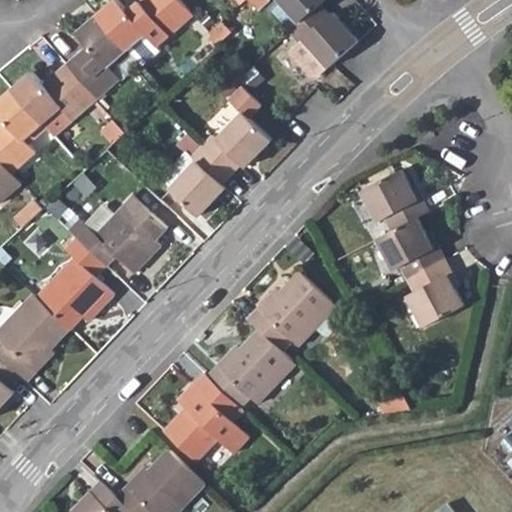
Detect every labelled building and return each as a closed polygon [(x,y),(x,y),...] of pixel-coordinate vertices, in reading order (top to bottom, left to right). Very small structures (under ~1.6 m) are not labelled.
[(118,7),(97,24),(127,58),(131,64),(138,72),(182,34),(152,0),(129,20),(118,7)] [(152,0),(182,34),(193,24),(173,0),(152,0)] [(275,0),(298,27),(317,11),(327,2),(324,0),(251,0),(247,3),(258,16),(275,0)] [(326,71),(332,67),(356,46),(331,18),(326,22),(317,11),(298,27),(288,37),(299,48),(303,45),(326,71)] [(36,38),(53,65),(78,49),(62,23),(36,38)] [(108,73),(127,58),(97,24),(78,41),(89,53),(66,72),(95,106),(118,86),(113,79),(108,73)] [(227,40),(217,29),(206,39),(213,52),(227,40)] [(326,71),(303,45),(299,48),(291,56),(314,82),(326,71)] [(113,79),(131,64),(127,58),(108,73),(113,79)] [(70,127),(95,106),(66,72),(41,93),(30,81),(11,97),(40,131),(59,114),(64,120),(70,127)] [(209,142),(196,153),(223,180),(235,169),(239,174),(266,148),(245,125),(260,112),(242,93),(228,106),(241,120),(213,146),(209,142)] [(23,145),(40,131),(11,97),(0,105),(0,122),(2,125),(0,127),(0,165),(10,177),(33,158),(28,151),(23,145)] [(45,136),(64,120),(59,114),(40,131),(45,136)] [(28,151),(45,136),(40,131),(23,145),(28,151)] [(211,191),(223,180),(196,153),(185,164),(190,169),(162,194),(188,221),(216,196),(211,191)] [(0,204),(20,187),(10,177),(0,165),(0,204)] [(389,219),(396,232),(423,218),(434,212),(426,197),(421,199),(413,186),(405,171),(367,191),(383,222),(389,219)] [(419,184),(413,186),(421,199),(426,197),(419,184)] [(13,221),(20,228),(39,210),(33,202),(13,221)] [(87,229),(74,242),(102,271),(113,261),(131,279),(159,251),(154,246),(164,234),(133,203),(96,238),(87,229)] [(431,234),(423,218),(396,232),(383,238),(400,270),(408,266),(414,279),(452,259),(444,243),(438,246),(431,234)] [(438,232),(431,234),(438,246),(444,243),(438,232)] [(70,265),(32,302),(63,334),(64,334),(76,323),(81,328),(109,299),(91,282),(102,271),(74,242),(60,255),(70,265)] [(460,274),(452,259),(414,279),(422,292),(416,295),(431,325),(470,304),(462,290),(455,277),(460,274)] [(468,287),(460,274),(455,277),(462,290),(468,287)] [(283,297),(258,326),(289,353),(294,356),(301,346),(309,352),(345,310),(306,277),(287,300),(283,297)] [(44,352),(63,334),(32,302),(30,300),(0,328),(0,365),(17,383),(19,385),(49,357),(44,352)] [(251,396),(289,353),(258,326),(252,322),(231,345),(226,342),(201,372),(230,397),(235,402),(244,391),(251,396)] [(5,394),(17,383),(0,365),(0,404),(8,397),(5,394)] [(219,409),(230,397),(201,372),(183,392),(192,400),(184,409),(164,432),(197,461),(217,438),(234,452),(249,435),(233,421),(219,409)] [(175,402),(184,409),(192,400),(183,392),(175,402)] [(233,421),(243,409),(235,402),(230,397),(219,409),(233,421)] [(142,467),(116,496),(131,509),(135,511),(174,511),(202,479),(165,446),(145,469),(142,467)] [(70,511),(128,511),(131,509),(116,496),(97,479),(69,511),(70,511)] [(429,511),(458,511),(448,498),(429,511)]
